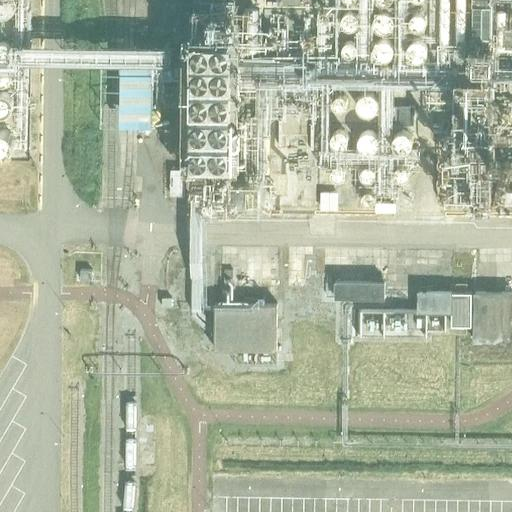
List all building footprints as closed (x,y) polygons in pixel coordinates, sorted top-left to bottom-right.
[(399,24),(381,35),(390,51),(408,40),(399,24)] [(418,26),(420,48),(440,46),(438,25),(418,26)] [(278,87),(287,91),(297,92),(307,90),(315,84),(320,75),(322,65),(320,56),(314,46),(304,40),(293,38),(282,41),(273,49),(268,58),(268,69),(271,79),(278,87)] [(162,61),(132,61),(132,122),(161,122),(162,61)] [(382,108),(392,84),(373,76),(363,100),(382,108)] [(417,135),(420,121),(408,118),(404,132),(417,135)] [(3,154),(6,154),(9,154),(11,154),(13,153),(15,152),(17,150),(18,148),(20,146),(20,144),(21,141),(20,139),(20,137),(19,134),(17,132),(15,130),(13,129),(10,128),(7,128),(4,128),(2,129),(0,129),(0,152),(1,153),(3,154)] [(332,173),(343,182),(358,161),(347,153),(332,173)] [(176,163),(176,196),(190,195),(190,163),(176,163)] [(249,182),(265,183),(267,164),(250,163),(249,182)] [(325,186),(326,209),(344,209),(344,186),(325,186)] [(319,279),(311,278),(310,302),(328,302),(330,255),(320,254),(319,279)] [(386,292),(386,275),(335,274),(335,291),(386,292)] [(418,311),(445,311),(451,311),(451,325),(471,325),(471,291),(418,291),(418,311)] [(511,291),(474,292),(474,342),(511,343),(511,324),(511,291)] [(214,349),(276,349),(277,303),(215,303),(214,349)]
